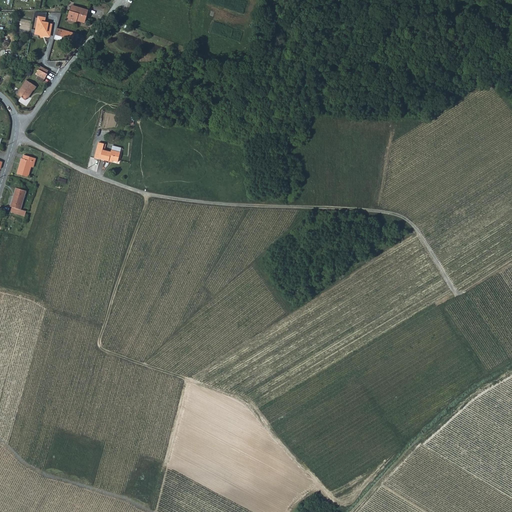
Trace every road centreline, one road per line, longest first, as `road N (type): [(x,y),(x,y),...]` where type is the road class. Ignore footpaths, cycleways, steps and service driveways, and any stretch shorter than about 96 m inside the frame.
road 1 (track): [(14,135),(81,171),(161,197),(401,218),(457,296)]
road 2 (track): [(511,372),(452,410),(354,511)]
road 3 (residential): [(14,123),(34,114),(121,0)]
road 4 (track): [(147,511),(27,467),(0,443)]
